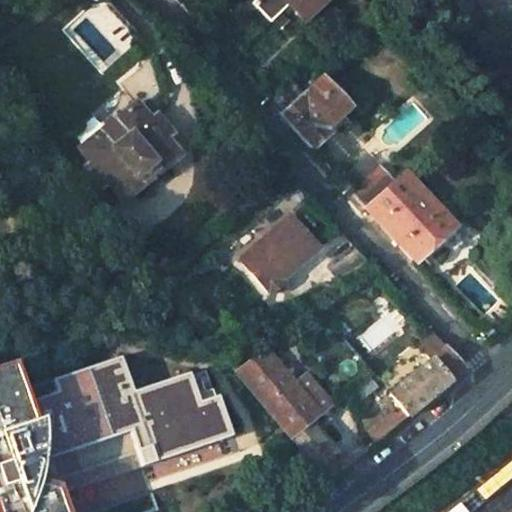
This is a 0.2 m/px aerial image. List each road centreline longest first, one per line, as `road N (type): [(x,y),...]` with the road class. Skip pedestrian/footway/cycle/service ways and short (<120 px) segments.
road 1 (residential): [(497,380),(148,0)]
road 2 (tertiary): [(497,380),(338,511)]
